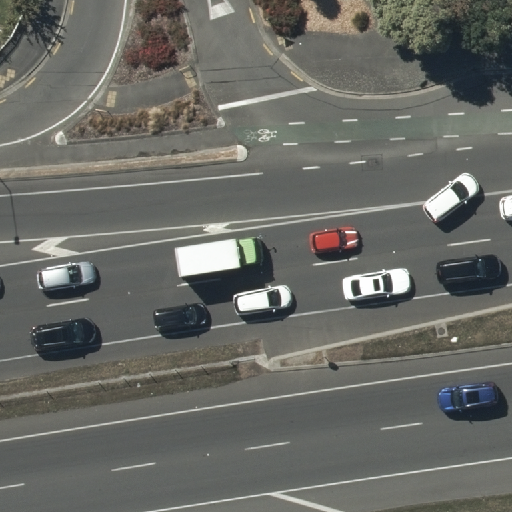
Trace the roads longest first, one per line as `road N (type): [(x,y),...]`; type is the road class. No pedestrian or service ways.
road 1 (motorway): [(511,408),(0,486)]
road 2 (motorway): [(0,312),(511,236)]
road 3 (trunk): [(0,212),(376,181)]
road 4 (residential): [(209,0),(258,97),(376,181)]
road 5 (residential): [(0,123),(36,109),(91,54),(100,0)]
road 6 (trunk): [(376,181),(511,166)]
